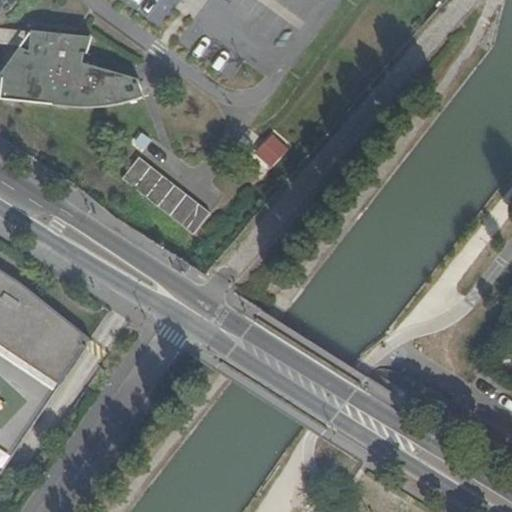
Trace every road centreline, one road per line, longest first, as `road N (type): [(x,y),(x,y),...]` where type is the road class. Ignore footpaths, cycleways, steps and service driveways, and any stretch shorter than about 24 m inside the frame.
road 1 (tertiary): [(190,311),(144,264),(0,173)]
road 2 (tertiary): [(0,210),(124,289),(190,311)]
road 3 (tertiary): [(375,428),(212,325)]
road 4 (tertiary): [(511,493),(416,435),(375,428)]
road 5 (tertiary): [(375,428),(396,459),(480,511)]
